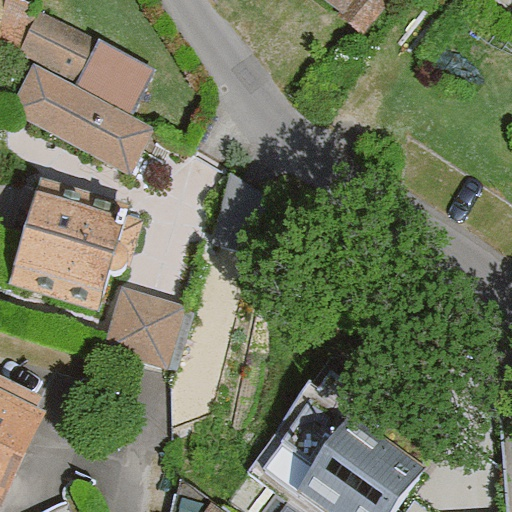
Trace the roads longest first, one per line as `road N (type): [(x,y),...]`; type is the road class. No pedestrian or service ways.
road 1 (residential): [(511,307),(310,155),(265,109),(186,0)]
road 2 (unknown): [(310,155),(473,0)]
